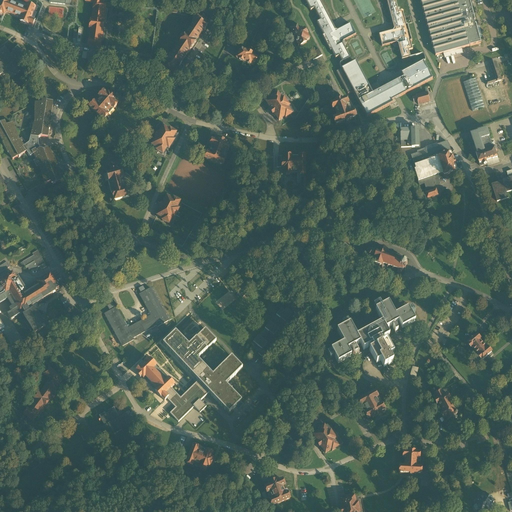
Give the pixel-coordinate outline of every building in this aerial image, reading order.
[(28,25),(32,27),(35,21),(33,20),(30,19),(33,13),(33,12),(35,8),(27,5),(26,6),(25,9),(9,2),(10,0),(0,0),(1,0),(0,1),(0,14),(1,15),(1,14),(4,15),(5,12),(21,19),(20,22),(28,25)] [(26,6),(12,0),(10,0),(9,2),(25,9),(26,6)] [(93,0),(93,2),(93,9),(92,19),(90,19),(89,29),(90,29),(89,39),(88,46),(100,47),(101,41),(101,40),(98,40),(99,29),(102,29),(103,21),(100,21),(102,10),(105,10),(105,3),(100,2),(100,0),(93,0)] [(339,56),(342,62),(350,58),(342,44),(343,41),(356,35),(350,24),(337,31),(335,30),(319,0),(305,0),(311,10),(314,8),(320,20),(317,22),(324,35),(322,36),(330,51),(331,50),(335,58),(339,56)] [(398,44),(402,59),(410,57),(408,51),(412,50),(410,41),(412,41),(407,24),(406,25),(402,11),(398,12),(395,0),(386,0),(394,29),(393,31),(379,34),(382,46),(396,43),(398,44)] [(469,47),(456,0),(420,0),(421,2),(420,3),(422,4),(423,8),(422,9),(423,10),(424,14),(423,15),(425,16),(426,19),(425,21),(426,22),(427,25),(426,27),(428,28),(429,31),(428,33),(429,33),(430,37),(429,38),(431,39),(432,43),(431,44),(432,45),(433,49),(432,50),(434,51),(435,56),(443,54),(462,49),(469,47)] [(468,0),(456,0),(469,47),(480,44),(479,39),(476,27),(475,25),(474,22),(475,22),(468,0)] [(165,66),(174,73),(178,68),(179,68),(182,63),(181,62),(189,51),(190,51),(196,42),(196,41),(203,30),(204,31),(208,25),(207,25),(208,22),(204,19),(201,17),(196,14),(193,20),(194,20),(192,22),(194,23),(186,35),(184,37),(182,36),(179,41),(181,42),(179,44),(171,56),(170,55),(167,60),(166,60),(164,63),(166,64),(165,66)] [(304,29),(303,30),(302,29),(299,30),(293,34),(296,40),(295,40),(295,41),(298,46),(300,46),(306,43),(306,42),(309,40),(307,35),(304,29)] [(20,70),(16,65),(13,62),(18,58),(20,60),(25,55),(18,47),(13,51),(14,52),(11,54),(4,47),(0,50),(0,61),(1,62),(0,63),(0,73),(2,73),(2,72),(8,67),(14,75),(20,70)] [(310,54),(313,61),(322,56),(319,49),(310,54)] [(463,55),(462,49),(443,54),(444,60),(463,55)] [(240,50),(239,53),(237,57),(236,59),(239,60),(243,62),(247,64),(250,65),(253,66),(254,64),(255,64),(257,59),(255,58),(251,56),(252,54),(247,52),(242,50),(240,50)] [(353,91),(366,117),(392,103),(393,104),(395,103),(394,100),(395,99),(399,97),(432,79),(423,62),(401,73),(403,77),(392,83),(388,85),(372,93),(355,61),(342,69),(336,72),(348,94),(353,91)] [(489,64),(491,72),(498,70),(495,62),(489,64)] [(2,72),(2,73),(3,75),(7,72),(11,77),(14,75),(8,67),(2,72)] [(501,81),(498,70),(491,72),(492,73),(491,73),(492,75),(492,74),(494,80),(486,83),(486,85),(488,85),(489,85),(493,83),(494,83),(501,81)] [(463,83),(472,112),(484,108),(475,79),(463,83)] [(99,116),(103,120),(108,115),(113,109),(117,104),(114,101),(115,100),(113,98),(113,97),(110,95),(108,93),(106,95),(103,92),(98,96),(100,98),(95,104),(94,102),(89,107),(93,110),(100,116),(99,116)] [(279,93),(277,95),(277,94),(271,98),(272,100),(266,103),(270,108),(269,108),(271,111),(270,112),(272,115),(273,114),(275,116),(278,121),(284,117),(285,119),(291,114),(293,113),(289,107),(283,99),(279,93)] [(416,96),(413,97),(414,103),(417,102),(418,105),(429,102),(427,93),(416,96)] [(349,104),(348,104),(346,99),(341,101),(341,100),(336,102),(336,103),(331,105),(332,110),(334,109),(337,117),(333,119),(335,125),(345,121),(345,122),(349,121),(348,120),(355,118),(353,111),(352,112),(349,104)] [(35,121),(31,134),(41,137),(47,138),(52,102),(42,101),(42,103),(35,103),(35,121)] [(0,121),(0,135),(3,142),(2,142),(8,153),(9,152),(13,159),(18,156),(19,157),(26,152),(24,146),(19,140),(12,123),(6,125),(4,121),(1,123),(0,121)] [(169,149),(174,141),(172,139),(176,133),(170,129),(169,130),(163,127),(160,132),(160,131),(158,135),(157,134),(155,137),(156,138),(154,140),(155,140),(152,145),(157,149),(156,150),(163,154),(167,148),(169,149)] [(411,147),(411,148),(415,148),(418,147),(418,137),(418,132),(419,132),(419,130),(418,130),(418,129),(411,130),(400,130),(394,131),(395,141),(401,141),(401,148),(411,147)] [(476,154),(480,167),(488,164),(487,162),(492,160),(498,158),(496,153),(498,153),(496,146),(493,147),(490,137),(488,130),(482,131),(479,132),(479,133),(472,135),(474,142),(478,154),(476,154)] [(41,137),(31,134),(29,143),(24,146),(26,152),(30,157),(33,155),(43,150),(40,150),(38,144),(38,138),(41,137)] [(211,139),(209,146),(212,147),(209,154),(206,153),(204,159),(209,161),(218,164),(217,164),(222,166),(225,159),(222,159),(225,152),(227,152),(229,146),(225,145),(226,143),(223,142),(223,141),(219,140),(217,139),(216,141),(211,139)] [(424,183),(426,189),(440,184),(438,179),(444,177),(444,176),(455,172),(457,171),(457,170),(454,162),(452,156),(452,157),(451,152),(450,152),(447,142),(436,146),(437,148),(426,151),(426,149),(417,152),(418,154),(411,156),(415,169),(414,169),(415,172),(416,175),(419,185),(424,183)] [(43,150),(33,155),(40,166),(45,184),(51,182),(52,185),(62,181),(49,148),(43,150)] [(284,170),(284,175),(291,175),(297,175),(298,175),(305,175),(305,170),(305,161),(305,156),(298,156),(298,159),(291,159),(291,156),(284,156),(284,161),(282,161),(282,164),(282,168),(282,170),(284,170)] [(112,173),(107,174),(109,181),(109,182),(108,182),(111,194),(112,193),(114,201),(129,197),(127,189),(126,189),(123,178),(121,170),(115,172),(115,170),(111,171),(112,173)] [(0,187),(3,192),(8,189),(0,174),(0,187)] [(492,185),(497,202),(509,199),(507,193),(511,191),(511,178),(503,182),(503,181),(492,185)] [(425,193),(427,199),(438,195),(436,189),(425,193)] [(168,224),(172,217),(174,218),(178,210),(176,208),(180,202),(173,198),(172,200),(166,196),(164,202),(163,202),(162,205),(161,204),(159,208),(160,208),(159,211),(156,216),(162,219),(161,221),(168,224)] [(12,208),(20,222),(25,219),(17,205),(12,208)] [(397,273),(401,274),(402,272),(403,271),(403,270),(404,270),(404,271),(405,270),(404,269),(406,265),(407,264),(407,263),(405,264),(405,263),(406,259),(403,257),(403,258),(402,257),(402,259),(397,257),(398,256),(397,255),(396,257),(392,255),(393,254),(392,253),(391,255),(387,254),(387,252),(389,251),(388,250),(387,251),(385,250),(386,249),(385,248),(382,247),(381,247),(381,249),(379,248),(379,247),(378,247),(378,249),(372,246),(371,250),(371,248),(370,248),(370,250),(368,251),(367,250),(366,251),(367,251),(366,254),(365,254),(365,255),(366,254),(367,257),(366,258),(367,258),(368,257),(368,258),(367,261),(373,263),(372,264),(372,265),(373,264),(375,265),(374,266),(375,267),(375,266),(378,268),(379,268),(380,267),(381,267),(381,268),(383,268),(382,267),(383,265),(387,267),(386,268),(387,269),(388,267),(392,269),(391,270),(392,271),(393,269),(397,271),(397,272),(397,273)] [(31,269),(31,271),(35,270),(38,268),(40,267),(41,269),(44,268),(46,267),(37,251),(32,254),(34,256),(20,263),(23,267),(25,267),(26,268),(28,268),(31,268),(31,269)] [(0,272),(9,267),(7,262),(0,266),(0,272)] [(0,300),(7,297),(9,296),(15,305),(13,306),(10,308),(11,311),(7,313),(10,318),(11,319),(12,319),(20,313),(21,313),(21,312),(20,311),(23,310),(25,314),(23,315),(26,318),(24,320),(30,331),(32,330),(35,333),(46,327),(35,310),(33,306),(37,304),(43,300),(43,299),(56,292),(55,290),(58,288),(59,288),(50,274),(36,282),(37,283),(38,286),(26,293),(24,290),(26,289),(18,277),(17,278),(13,272),(0,279),(0,300)] [(236,297),(239,299),(241,298),(242,299),(245,295),(245,294),(247,293),(246,292),(257,279),(260,276),(257,273),(254,276),(243,289),(242,289),(240,290),(236,294),(238,295),(236,297)] [(37,283),(26,289),(24,290),(26,293),(38,286),(37,283)] [(153,292),(153,290),(151,290),(151,289),(140,295),(146,308),(146,310),(148,310),(150,314),(151,316),(149,318),(143,320),(141,320),(140,322),(139,323),(136,322),(135,325),(130,328),(128,329),(126,327),(124,324),(125,321),(123,321),(116,308),(105,314),(105,315),(104,317),(106,318),(107,319),(106,320),(108,321),(109,322),(108,324),(110,325),(111,326),(110,327),(112,328),(113,329),(112,331),(114,332),(115,332),(114,335),(116,335),(118,339),(118,341),(120,342),(120,343),(120,345),(122,346),(133,340),(133,339),(156,326),(157,327),(168,321),(168,320),(169,318),(167,318),(166,317),(167,315),(165,314),(162,310),(163,308),(161,307),(160,306),(161,304),(159,304),(158,303),(159,301),(157,300),(157,299),(157,297),(155,297),(155,296),(155,294),(153,293),(153,292)] [(352,347),(353,348),(352,349),(354,353),(355,354),(357,353),(357,352),(355,348),(355,347),(354,347),(354,346),(360,343),(364,349),(372,345),(373,346),(373,348),(369,350),(376,363),(381,361),(384,367),(393,362),(389,356),(393,354),(386,341),(382,343),(382,341),(381,340),(389,335),(386,329),(393,325),(393,327),(393,328),(395,332),(396,332),(398,331),(398,330),(396,326),(395,326),(394,325),(398,322),(402,329),(415,322),(408,309),(395,316),(388,303),(375,310),(382,323),(357,336),(350,323),(337,330),(344,343),(331,350),(338,363),(351,356),(348,350),(352,347)] [(287,308),(284,311),(290,316),(293,313),(287,308)] [(295,321),(290,316),(284,311),(281,309),(277,315),(276,315),(280,318),(274,326),(270,322),(270,323),(265,328),(269,332),(262,339),(258,336),(254,342),(253,341),(253,342),(262,349),(258,354),(263,358),(295,321)] [(189,345),(176,332),(162,344),(198,381),(181,398),(175,403),(177,406),(175,408),(170,413),(178,422),(194,407),(200,401),(209,392),(229,413),(242,400),(226,384),(242,368),(231,357),(213,375),(197,359),(216,341),(205,330),(189,345)] [(482,359),(484,360),(487,358),(489,356),(492,353),(492,352),(492,351),(490,350),(489,350),(489,349),(488,350),(480,341),(481,340),(480,340),(480,339),(479,337),(478,337),(475,339),(474,339),(472,341),(469,344),(470,345),(469,346),(472,349),(473,348),(480,357),(479,357),(481,360),(482,359)] [(147,359),(144,362),(146,364),(141,369),(140,367),(136,371),(139,374),(138,375),(140,377),(141,376),(143,378),(145,376),(157,389),(155,391),(161,397),(164,401),(167,398),(168,397),(165,393),(170,388),(171,388),(174,385),(168,378),(167,379),(155,367),(156,366),(150,359),(149,360),(147,359)] [(44,374),(50,379),(55,373),(48,368),(44,374)] [(45,406),(49,401),(49,400),(47,398),(54,390),(56,391),(60,386),(56,383),(58,380),(57,378),(59,376),(55,373),(50,379),(46,384),(47,384),(40,393),(39,392),(34,399),(35,400),(28,408),(23,414),(33,421),(37,416),(38,415),(35,414),(42,405),(44,407),(45,406)] [(168,397),(175,403),(181,398),(171,388),(170,388),(165,393),(168,397)] [(57,392),(56,391),(54,390),(47,398),(49,400),(49,401),(50,402),(57,392)] [(446,420),(447,421),(450,419),(451,420),(454,418),(458,416),(457,414),(457,413),(457,412),(455,411),(449,401),(451,401),(449,397),(447,394),(446,394),(443,390),(440,392),(434,395),(435,396),(434,397),(435,400),(434,400),(437,405),(438,404),(442,413),(441,414),(445,421),(446,420)] [(381,404),(378,397),(374,391),(358,401),(361,407),(364,413),(368,419),(372,417),(373,418),(375,417),(379,416),(379,415),(381,414),(380,412),(384,410),(381,404)] [(167,398),(175,408),(177,406),(175,403),(168,397),(167,398)] [(200,401),(194,407),(200,413),(206,407),(200,401)] [(46,407),(45,406),(44,407),(42,405),(35,414),(38,415),(37,416),(39,417),(46,407)] [(131,427),(129,423),(133,421),(129,413),(124,415),(125,416),(119,419),(114,409),(109,411),(110,413),(105,415),(105,414),(100,416),(101,418),(98,419),(100,421),(102,420),(105,426),(100,429),(95,431),(100,439),(104,437),(106,440),(115,436),(114,434),(121,430),(122,432),(131,427)] [(326,425),(324,427),(324,426),(318,431),(319,432),(313,436),(316,440),(318,444),(317,444),(319,447),(320,446),(322,449),(325,454),(331,450),(332,452),(338,447),(340,446),(336,440),(330,431),(326,425)] [(81,435),(84,440),(90,437),(87,432),(81,435)] [(198,451),(199,448),(194,446),(193,446),(190,451),(191,451),(188,459),(187,459),(185,464),(192,466),(193,464),(200,467),(199,469),(205,472),(207,467),(208,468),(210,465),(212,462),(211,461),(212,459),(210,458),(212,454),(206,451),(205,454),(198,451)] [(410,475),(414,475),(414,474),(421,474),(422,468),(420,468),(420,459),(419,459),(420,453),(415,453),(415,452),(409,451),(409,452),(404,452),(403,458),(405,458),(405,467),(400,466),(399,473),(410,474),(410,475)] [(37,479),(43,487),(49,482),(45,477),(43,474),(48,470),(49,471),(54,467),(47,458),(42,463),(43,464),(40,466),(34,458),(24,466),(24,467),(22,468),(24,470),(26,469),(30,474),(26,477),(25,477),(22,480),(27,487),(31,484),(30,483),(37,479)] [(282,487),(284,486),(282,480),(278,481),(277,480),(274,481),(274,480),(270,482),(271,482),(268,483),(269,485),(264,487),(266,493),(269,492),(271,499),(269,500),(271,506),(276,504),(285,501),(290,499),(287,493),(285,494),(282,487)] [(359,511),(358,503),(357,496),(354,497),(354,496),(347,498),(347,499),(341,501),(342,506),(342,510),(341,510),(341,511),(359,511)] [(494,511),(496,511),(493,504),(494,504),(495,502),(492,496),(491,497),(491,496),(481,500),(480,499),(476,500),(477,502),(476,502),(477,505),(475,506),(474,508),(475,510),(477,511),(479,510),(479,511),(494,511)]
